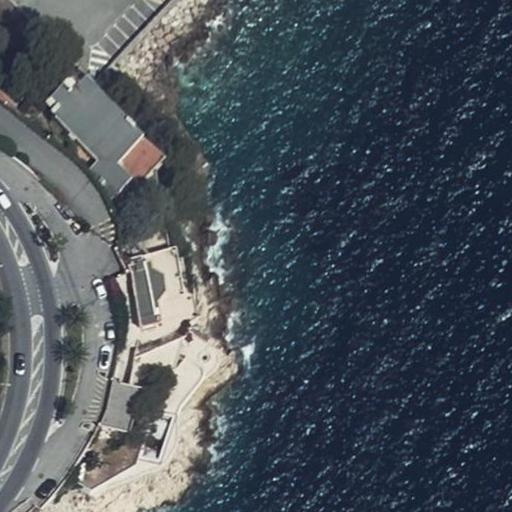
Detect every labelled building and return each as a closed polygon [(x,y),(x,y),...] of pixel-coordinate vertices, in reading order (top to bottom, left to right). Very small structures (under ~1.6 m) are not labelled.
[(0,0),(0,32),(26,48),(43,30),(39,25),(13,0),(0,0)] [(86,83),(80,77),(75,81),(68,75),(60,84),(61,94),(49,106),(55,112),(48,119),(98,164),(87,176),(112,202),(153,162),(81,88),(86,83)] [(173,292),(161,214),(119,249),(123,264),(125,264),(134,328),(129,355),(145,348),(136,380),(146,384),(167,363),(176,326),(183,319),(181,302),(176,297),(175,291),(173,292)] [(108,393),(125,400),(131,356),(115,354),(108,393)] [(106,404),(97,429),(113,434),(125,400),(108,393),(106,404)] [(123,459),(126,458),(130,446),(113,435),(98,456),(118,461),(123,459)] [(74,491),(77,493),(85,490),(89,487),(94,482),(100,476),(109,466),(114,462),(118,461),(98,456),(89,469),(74,491)] [(85,490),(77,493),(86,499),(92,490),(122,472),(126,458),(123,459),(118,461),(114,462),(109,466),(100,476),(94,482),(89,487),(85,490)]
